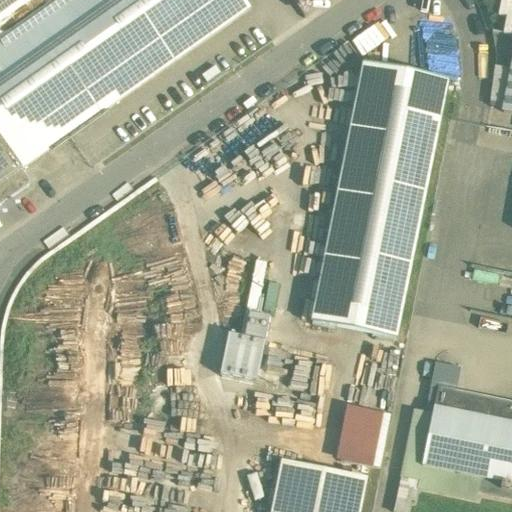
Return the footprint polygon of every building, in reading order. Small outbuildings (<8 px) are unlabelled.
[(0,0),(0,62),(88,0),(0,0)] [(242,0),(88,0),(0,62),(0,141),(21,171),(250,9),(242,0)] [(311,0),(291,0),(298,10),(311,0)] [(511,0),(501,0),(498,17),(507,19),(503,35),(511,36),(511,0)] [(446,83),(364,66),(312,326),(394,342),(446,83)] [(511,69),(503,114),(511,115),(511,69)] [(0,141),(0,207),(1,207),(28,188),(29,186),(30,184),(29,182),(21,171),(0,141)] [(235,338),(217,334),(208,375),(251,384),(265,320),(240,314),(235,338)] [(511,405),(440,391),(444,368),(435,366),(425,415),(415,413),(406,459),(423,462),(421,469),(422,469),(417,489),(476,501),(477,494),(511,500),(511,405)] [(336,409),(330,464),(382,470),(388,415),(336,409)] [(359,511),(365,482),(274,464),(264,511),(359,511)]
